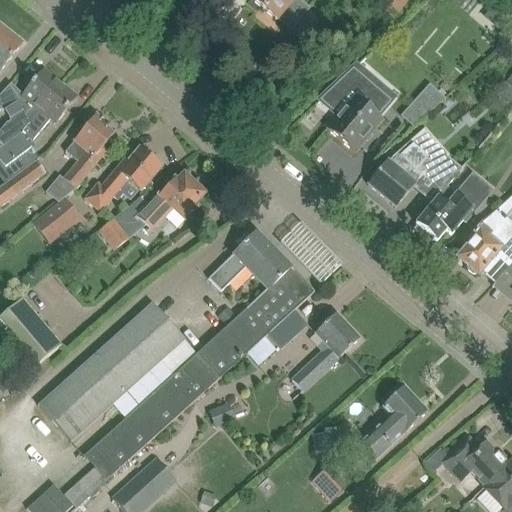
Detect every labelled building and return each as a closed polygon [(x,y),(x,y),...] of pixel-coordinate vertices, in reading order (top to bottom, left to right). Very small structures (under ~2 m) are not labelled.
[(250,0),(251,0),(276,21),(277,19),(290,30),(306,11),(293,0),(250,0)] [(380,0),(375,6),(393,21),(410,0),(380,0)] [(0,72),(23,45),(0,26),(0,72)] [(3,111),(11,123),(8,126),(6,125),(0,132),(0,150),(20,135),(60,87),(42,72),(21,97),(23,98),(18,101),(10,88),(11,86),(10,85),(0,95),(0,111),(2,113),(3,111)] [(381,120),(368,109),(377,98),(348,74),(320,101),(338,117),(326,131),(353,154),(381,120)] [(0,179),(5,186),(6,187),(36,163),(35,162),(38,160),(34,155),(36,153),(37,150),(35,147),(31,143),(50,120),(56,125),(76,100),(74,99),(75,96),(69,91),(66,92),(60,87),(20,135),(0,150),(0,179)] [(76,163),(62,181),(75,191),(107,152),(103,149),(112,137),(106,131),(109,128),(105,126),(107,124),(105,120),(103,119),(99,118),(98,120),(95,117),(65,154),(76,163)] [(439,196),(465,166),(465,165),(466,164),(465,164),(460,170),(447,159),(446,159),(432,154),(430,155),(427,152),(426,153),(412,142),(416,139),(416,138),(392,159),(388,163),(387,163),(367,187),(395,209),(412,189),(428,202),(436,193),(439,196)] [(82,200),(99,215),(112,199),(116,202),(130,185),(140,194),(161,168),(157,166),(157,163),(153,160),(150,160),(139,150),(129,163),(125,160),(102,188),(97,183),(82,200)] [(6,187),(5,186),(0,189),(0,208),(45,175),(36,163),(6,187)] [(98,232),(113,252),(144,227),(150,232),(171,210),(184,222),(195,210),(192,208),(203,196),(201,194),(200,191),(195,186),(192,186),(184,178),(185,176),(185,175),(176,185),(174,183),(175,182),(174,181),(149,208),(141,200),(144,197),(143,195),(98,232)] [(465,224),(483,202),(464,186),(446,208),(436,200),(415,226),(417,227),(414,231),(423,239),(426,235),(436,243),(445,232),(450,237),(462,222),(465,224)] [(32,226),(49,246),(80,221),(64,200),(32,226)] [(471,242),(456,260),(467,269),(467,272),(472,275),(475,275),(478,278),(480,274),(499,250),(511,236),(511,225),(496,213),(492,216),(479,226),(468,240),(471,242)] [(334,255),(299,218),(291,227),(279,240),(320,282),(340,261),(334,255)] [(267,337),(293,313),(313,295),(255,235),(208,281),(220,293),(245,269),(267,291),(223,331),(83,457),(94,469),(63,496),(75,509),(267,337)] [(511,236),(499,250),(480,274),(484,277),(483,277),(494,286),(501,277),(501,276),(504,273),(511,263),(511,236)] [(0,318),(0,339),(28,372),(60,345),(21,300),(0,318)] [(38,406),(72,444),(184,343),(150,305),(38,406)] [(227,310),(218,319),(226,327),(235,318),(227,310)] [(307,327),(293,313),(267,337),(280,351),(307,327)] [(291,383),(301,395),(359,341),(336,316),(314,336),(321,345),(317,349),(322,354),(291,383)] [(372,464),(427,414),(403,389),(381,409),(389,417),(356,448),(361,453),(372,464)] [(310,437),(312,450),(326,448),(324,435),(310,437)] [(470,474),(484,489),(510,464),(501,455),(499,458),(485,443),(478,450),(468,440),(442,465),(460,484),(470,474)] [(111,499),(121,511),(144,511),(176,483),(154,459),(111,499)] [(484,489),(482,490),(502,511),(511,511),(511,463),(510,464),(484,489)] [(310,483),(328,504),(347,487),(328,467),(310,483)] [(53,487),(26,511),(27,511),(67,511),(71,509),(53,487)] [(202,494),(199,504),(211,509),(214,498),(202,494)]
